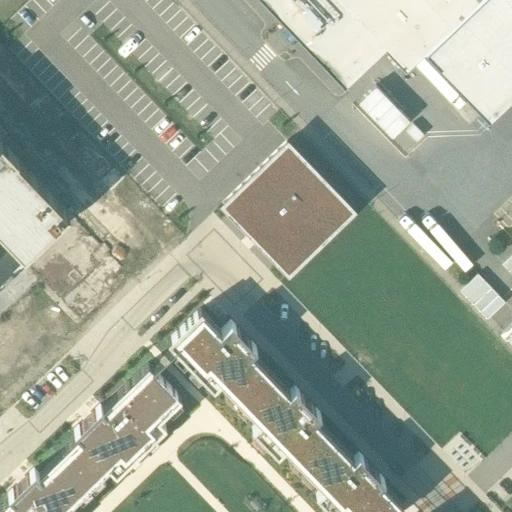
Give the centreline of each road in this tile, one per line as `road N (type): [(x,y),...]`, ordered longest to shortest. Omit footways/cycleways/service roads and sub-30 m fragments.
road 1 (residential): [(464,511),(215,261)]
road 2 (residential): [(215,261),(192,252),(0,433)]
